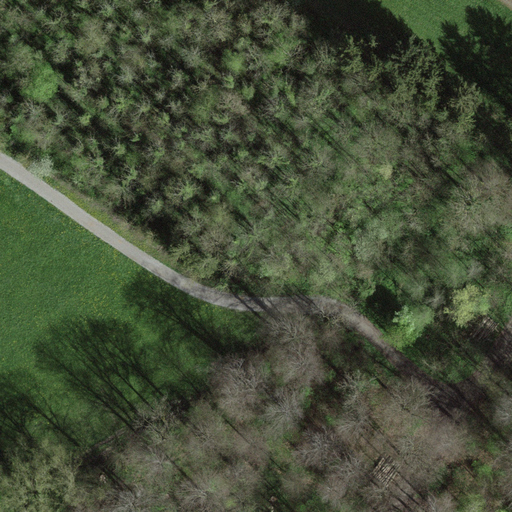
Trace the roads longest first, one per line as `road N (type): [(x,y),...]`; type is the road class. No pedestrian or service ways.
road 1 (track): [(457,409),(364,318),(293,302),(220,302),(0,166)]
road 2 (track): [(339,0),(493,96),(511,92)]
road 3 (track): [(394,511),(457,409)]
